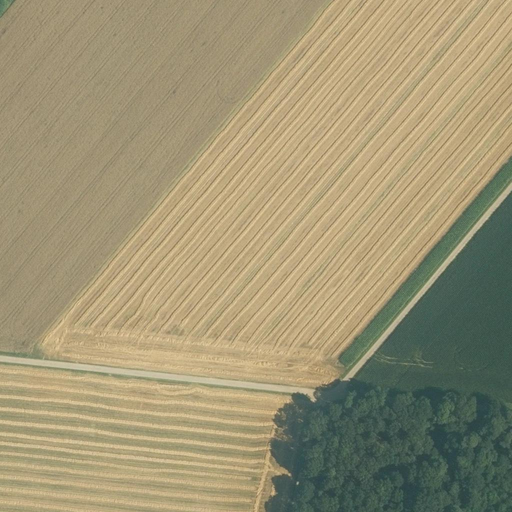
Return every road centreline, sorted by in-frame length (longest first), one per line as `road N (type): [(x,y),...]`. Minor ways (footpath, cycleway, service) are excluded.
road 1 (unclassified): [(0,359),(332,395)]
road 2 (track): [(332,395),(511,187)]
road 3 (unclassified): [(332,395),(511,409)]
road 4 (unclassified): [(332,395),(316,421),(294,511)]
